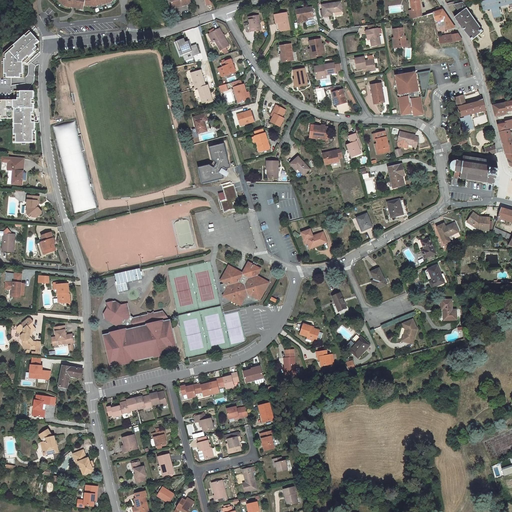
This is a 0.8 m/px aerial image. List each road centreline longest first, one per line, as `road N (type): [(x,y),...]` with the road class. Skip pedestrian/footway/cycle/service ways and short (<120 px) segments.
road 1 (residential): [(92,395),(79,259),(47,164),(40,64),(50,38)]
road 2 (residential): [(224,12),(279,93),(337,118),(366,118)]
road 3 (unclassified): [(50,38),(61,44),(164,32),(224,12)]
road 4 (residential): [(169,377),(237,360),(264,343),(297,274)]
road 5 (unclassified): [(297,274),(262,253),(238,166)]
